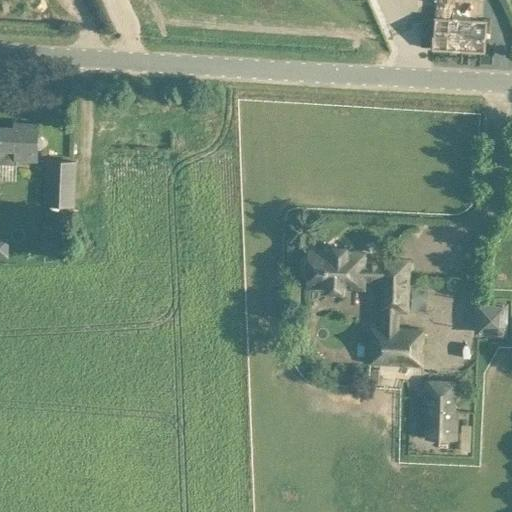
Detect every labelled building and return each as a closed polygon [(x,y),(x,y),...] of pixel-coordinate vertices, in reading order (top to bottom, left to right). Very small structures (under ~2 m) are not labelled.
[(485,52),(486,32),(486,18),(471,18),(472,8),(455,7),(455,0),(435,0),(433,49),(485,52)] [(36,159),(37,148),(40,149),(43,147),(43,140),(41,137),(37,137),(38,125),(21,124),(21,128),(1,127),(0,139),(0,160),(15,162),(15,158),(36,159)] [(48,161),(46,205),(74,206),(76,162),(48,161)] [(63,254),(65,227),(44,226),(43,253),(63,254)] [(380,281),(379,310),(407,312),(409,260),(381,258),(381,263),(365,262),(365,252),(309,250),(308,286),(326,287),(326,292),(344,292),(344,288),(364,288),(364,280),(380,281)] [(510,305),(478,304),(477,337),(509,338),(510,305)] [(369,325),(367,363),(423,366),(424,328),(380,326),(369,325)] [(456,439),(457,411),(454,411),(455,382),(425,381),(424,410),(427,411),(426,438),(456,439)]
